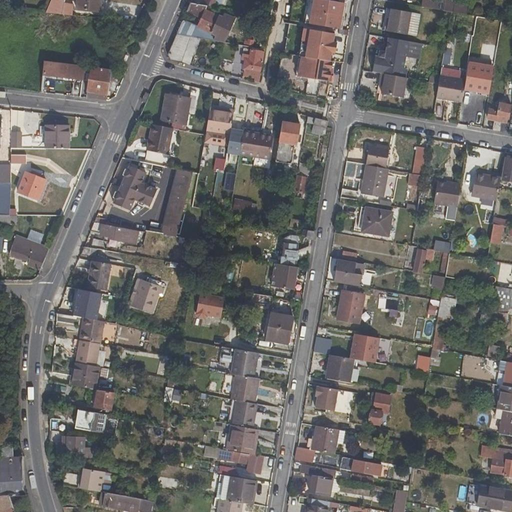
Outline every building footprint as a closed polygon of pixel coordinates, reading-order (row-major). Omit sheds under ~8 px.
[(57,9),(61,0),(51,0),(49,6),(57,9)] [(99,13),(100,0),(78,0),(77,10),(99,13)] [(314,0),(309,0),(305,22),(311,23),(314,0)] [(314,0),(311,23),(339,28),(343,3),(324,0),(314,0)] [(421,0),(420,7),(443,11),(445,3),(428,0),(421,0)] [(224,15),(223,18),(204,10),(206,6),(190,3),(186,12),(200,18),(197,26),(184,20),(176,35),(200,39),(224,43),(234,19),(224,15)] [(382,31),(387,32),(391,9),(386,8),(382,31)] [(411,13),(391,9),(387,32),(407,35),(411,13)] [(489,28),(487,40),(484,60),(494,62),(501,21),(492,20),(476,17),(475,26),(485,27),(489,28)] [(304,57),(329,62),(334,35),(309,30),(304,57)] [(172,43),(167,54),(171,61),(189,65),(193,53),(195,53),(200,39),(176,35),(172,43)] [(408,42),(388,38),(385,52),(379,51),(378,57),(375,56),(372,72),(381,74),(405,78),(407,69),(403,69),(408,42)] [(259,79),(264,50),(251,48),(250,55),(242,54),(242,59),(244,59),(243,70),(245,70),(244,76),(259,79)] [(299,72),(308,74),(308,76),(315,78),(315,80),(329,82),(332,62),(329,62),(304,57),(302,57),(299,72)] [(44,62),(42,76),(83,81),(84,73),(85,66),(44,62)] [(85,66),(84,73),(90,74),(86,98),(106,100),(112,70),(85,66)] [(381,94),(403,98),(406,78),(405,78),(381,74),(380,82),(383,83),(381,94)] [(462,103),(466,80),(440,75),(438,84),(436,98),(462,103)] [(83,81),(42,76),(42,77),(42,79),(82,84),(83,81)] [(186,124),(190,100),(165,96),(161,120),(186,124)] [(489,111),(487,119),(494,121),(506,123),(506,119),(509,120),(511,105),(499,103),(497,112),(489,111)] [(228,147),(234,112),(210,108),(205,136),(204,143),(228,147)] [(315,118),(314,124),(327,128),(328,121),(315,118)] [(506,123),(494,121),(493,131),(508,133),(510,123),(506,123)] [(282,122),(275,162),(291,165),(293,155),(287,154),(288,146),(297,147),(301,125),(282,122)] [(327,128),(314,124),(312,133),(325,136),(327,128)] [(159,163),(161,154),(168,156),(173,130),(151,125),(144,159),(144,160),(159,163)] [(70,150),(70,128),(45,127),(44,138),(44,149),(70,150)] [(269,161),(273,137),(243,132),(239,156),(269,161)] [(11,149),(21,149),(22,133),(11,133),(11,149)] [(388,149),(375,147),(369,146),(368,151),(365,165),(385,169),(388,149)] [(417,147),(413,174),(423,175),(428,149),(417,147)] [(11,155),(11,164),(26,164),(26,155),(11,155)] [(500,182),(511,184),(511,157),(504,157),(500,178),(500,182)] [(310,177),(312,165),(300,163),(295,192),(310,195),(314,178),(310,177)] [(0,183),(11,184),(11,165),(0,165),(0,183)] [(146,173),(129,165),(112,204),(130,211),(134,201),(149,207),(157,189),(142,183),(146,173)] [(366,176),(363,194),(383,198),(388,169),(385,169),(365,165),(363,176),(366,176)] [(161,234),(177,237),(193,173),(177,170),(161,234)] [(39,201),(47,181),(25,172),(17,193),(39,201)] [(417,175),(409,174),(407,186),(415,187),(417,175)] [(500,178),(475,174),(471,197),(496,201),(499,188),(500,182),(500,178)] [(417,175),(415,187),(421,188),(423,176),(417,175)] [(448,207),(448,205),(457,206),(461,184),(453,183),(453,184),(437,182),(433,205),(448,207)] [(0,215),(10,215),(10,209),(11,184),(0,183),(0,215)] [(355,201),(357,192),(341,190),(340,198),(355,201)] [(235,200),(234,210),(256,215),(256,210),(252,209),(252,203),(235,200)] [(388,236),(392,213),(361,207),(358,221),(355,221),(353,231),(388,236)] [(0,223),(17,224),(17,215),(10,215),(0,215),(0,223)] [(94,223),(90,232),(109,236),(109,239),(137,244),(139,232),(111,228),(112,226),(94,223)] [(499,226),(492,224),(489,243),(500,245),(503,226),(499,226)] [(306,230),(304,238),(313,239),(314,231),(306,230)] [(30,231),(27,241),(39,246),(43,236),(30,231)] [(288,235),(282,239),(280,265),(297,267),(299,252),(298,237),(288,235)] [(40,271),(45,259),(49,249),(39,246),(27,241),(16,237),(13,246),(9,256),(19,259),(28,263),(27,266),(40,271)] [(178,244),(186,245),(186,250),(197,252),(197,250),(198,241),(179,237),(178,244)] [(107,242),(92,240),(91,248),(98,250),(105,251),(107,242)] [(434,240),(431,249),(446,253),(449,243),(434,240)] [(80,255),(97,258),(98,250),(91,248),(84,247),(80,255)] [(427,252),(417,250),(413,272),(423,274),(425,260),(432,261),(434,251),(427,250),(427,252)] [(360,254),(342,251),(341,259),(358,262),(360,254)] [(443,253),(439,273),(445,275),(449,254),(443,253)] [(203,266),(205,257),(198,256),(196,265),(203,266)] [(361,265),(337,260),(333,282),(357,287),(361,265)] [(111,265),(92,261),(87,288),(107,291),(111,265)] [(280,265),(275,264),(271,287),(294,291),(298,268),(297,267),(280,265)] [(363,272),(361,282),(368,284),(371,274),(363,272)] [(445,278),(433,276),(431,286),(443,289),(445,278)] [(153,313),(161,288),(138,280),(130,305),(153,313)] [(503,313),(504,309),(511,309),(511,289),(496,287),(492,312),(503,313)] [(59,309),(58,314),(68,316),(78,294),(66,290),(59,309)] [(103,318),(105,292),(79,290),(78,316),(103,318)] [(359,323),(364,296),(342,292),(337,319),(359,323)] [(200,294),(196,315),(198,318),(205,319),(207,317),(208,314),(213,315),(213,316),(221,318),(224,298),(200,294)] [(450,329),(451,320),(453,320),(457,300),(441,297),(440,301),(436,326),(447,328),(450,329)] [(426,314),(434,315),(435,307),(427,306),(426,314)] [(482,311),(480,322),(491,324),(492,312),(482,311)] [(500,328),(503,313),(492,312),(491,324),(500,328)] [(271,313),(266,341),(288,345),(293,318),(271,313)] [(58,314),(57,323),(82,328),(83,319),(68,316),(58,314)] [(105,323),(83,319),(82,328),(79,341),(101,345),(105,323)] [(491,326),(475,324),(473,333),(489,335),(491,326)] [(440,350),(442,351),(447,328),(436,326),(432,349),(440,350)] [(412,341),(413,329),(405,328),(403,340),(412,341)] [(355,335),(351,360),(354,360),(374,364),(378,339),(355,335)] [(316,337),(314,351),(330,354),(332,340),(316,337)] [(76,363),(97,367),(101,345),(79,341),(76,363)] [(488,345),(487,356),(498,358),(499,347),(488,345)] [(222,347),(219,364),(231,367),(230,374),(235,375),(255,379),(259,354),(229,348),(222,347)] [(432,349),(431,359),(438,360),(440,350),(432,349)] [(325,380),(350,384),(354,360),(351,360),(330,356),(325,380)] [(430,358),(419,356),(416,370),(427,372),(430,358)] [(511,362),(501,361),(497,385),(501,386),(511,387),(511,362)] [(92,389),(96,390),(100,367),(97,367),(76,363),(73,376),(72,385),(92,389)] [(232,400),(256,404),(260,379),(255,379),(235,375),(230,399),(232,400)] [(54,393),(71,396),(72,385),(68,385),(55,382),(54,393)] [(497,409),(511,411),(511,387),(501,386),(497,409)] [(315,408),(334,412),(337,390),(316,387),(315,397),(317,397),(315,408)] [(173,389),(167,388),(165,402),(171,403),(173,389)] [(96,390),(94,405),(93,408),(112,411),(115,393),(96,390)] [(370,410),(372,410),(370,423),(380,425),(382,412),(388,413),(391,397),(372,393),(370,410)] [(256,404),(232,400),(228,424),(230,425),(254,429),(259,404),(256,404)] [(495,417),(501,418),(498,435),(511,437),(511,411),(497,409),(495,417)] [(107,415),(78,410),(75,429),(104,434),(107,415)] [(63,432),(65,420),(51,418),(50,430),(63,432)] [(226,450),(255,455),(259,430),(254,429),(230,425),(226,450)] [(314,451),(335,455),(337,444),(343,445),(345,431),(315,426),(311,450),(314,451)] [(50,430),(51,442),(61,444),(63,432),(50,430)] [(84,449),(85,439),(67,438),(67,453),(84,454),(84,458),(96,459),(97,450),(84,449)] [(13,447),(1,448),(2,458),(13,457),(13,447)] [(223,449),(212,447),(210,455),(219,457),(218,460),(239,464),(239,463),(249,464),(248,472),(259,474),(262,456),(255,455),(226,450),(223,449)] [(295,460),(312,463),(314,451),(311,450),(297,448),(295,460)] [(489,474),(511,477),(511,460),(505,459),(506,453),(482,449),(480,456),(492,459),(489,474)] [(0,511),(0,496),(26,494),(23,489),(22,457),(13,457),(2,458),(0,457),(0,511)] [(379,476),(381,465),(346,459),(344,469),(351,470),(351,471),(379,476)] [(341,472),(302,465),(301,473),(312,475),(334,479),(339,480),(341,472)] [(236,469),(221,466),(219,474),(230,476),(235,476),(236,469)] [(412,468),(407,467),(403,491),(408,492),(412,468)] [(113,474),(83,469),(82,476),(53,471),(56,485),(101,493),(109,494),(113,474)] [(334,479),(312,475),(309,493),(330,497),(334,479)] [(374,480),(351,475),(349,482),(373,486),(374,480)] [(235,476),(230,476),(226,500),(244,504),(251,505),(256,480),(235,476)] [(509,511),(511,498),(511,491),(481,486),(481,487),(473,485),(471,495),(479,497),(477,506),(509,511)] [(109,494),(101,493),(99,505),(134,511),(152,511),(154,502),(146,501),(109,494)] [(31,511),(26,494),(0,496),(0,511),(31,511)] [(323,501),(299,497),(298,504),(307,506),(305,511),(327,511),(329,502),(323,501)] [(215,498),(214,508),(218,509),(217,511),(242,511),(244,504),(226,500),(215,498)]
